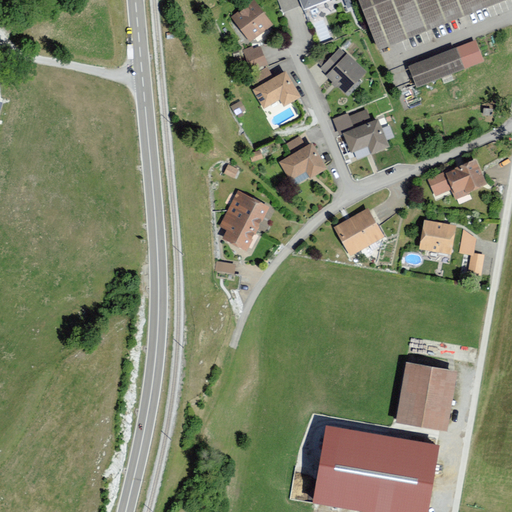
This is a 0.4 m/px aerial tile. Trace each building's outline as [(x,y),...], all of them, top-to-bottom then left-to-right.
[(278,0),(283,12),(301,5),(299,0),(278,0)] [(299,0),(301,5),(303,11),(329,0),(299,0)] [(358,0),(363,10),(389,0),(358,0)] [(389,0),(363,10),(378,51),(507,0),(389,0)] [(232,18),(251,42),(273,25),(254,1),(232,18)] [(483,62),(475,42),(456,50),(464,70),(483,62)] [(268,66),(259,47),(243,54),(252,74),(268,66)] [(456,50),(409,69),(417,89),(464,70),(456,50)] [(346,54),(325,78),(346,96),(367,72),(346,54)] [(267,69),(249,80),(255,89),(272,79),(267,69)] [(253,92),(264,111),(279,102),(282,108),(298,98),(285,74),(253,92)] [(366,111),(348,119),(352,128),(370,121),(366,111)] [(377,120),(343,134),(352,154),(367,147),(371,155),(389,147),(377,120)] [(302,137),(285,147),(290,156),(307,146),(302,137)] [(312,145),(279,164),(289,182),(305,173),(310,180),(327,170),(312,145)] [(260,152),(249,156),(252,164),(263,161),(260,152)] [(475,159),(427,181),(434,197),(450,190),(455,200),(487,185),(475,159)] [(238,172),(228,166),(224,175),(234,180),(238,172)] [(270,208),(238,192),(220,228),(226,231),(222,240),(247,253),(270,208)] [(367,210),(334,229),(350,258),(383,239),(367,210)] [(456,226),(423,221),(419,251),(451,256),(456,226)] [(484,256),(471,254),(468,275),(481,277),(484,256)] [(215,270),(236,271),(236,260),(215,259),(215,270)] [(456,370),(407,361),(396,421),(445,430),(456,370)] [(428,511),(440,444),(325,424),(311,503),(362,511),(428,511)]
